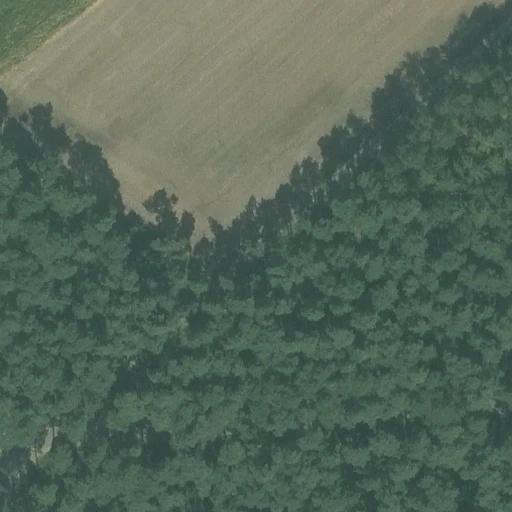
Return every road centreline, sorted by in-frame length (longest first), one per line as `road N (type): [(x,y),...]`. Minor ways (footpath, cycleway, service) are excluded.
road 1 (track): [(511,18),(234,266),(48,446),(7,511)]
road 2 (unclassified): [(511,409),(0,451)]
